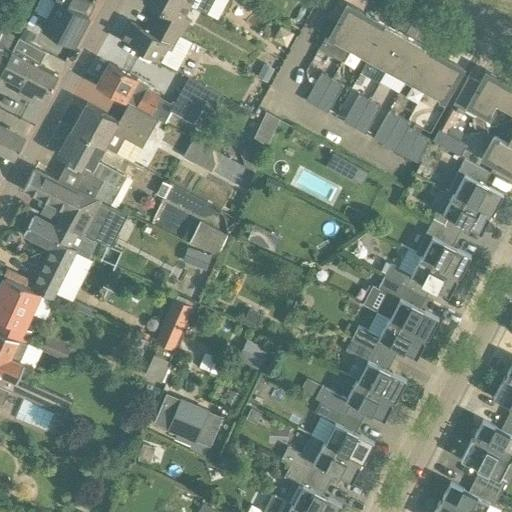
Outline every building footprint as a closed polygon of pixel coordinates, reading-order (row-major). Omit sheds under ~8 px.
[(74,45),(96,5),(86,0),(54,0),(57,1),(43,28),(74,45)] [(156,23),(179,35),(188,19),(184,17),(191,5),(182,0),(144,0),(143,1),(162,12),(156,23)] [(182,0),(191,5),(206,13),(213,0),(182,0)] [(330,38),(349,49),(367,15),(348,5),(330,38)] [(367,15),(349,49),(368,60),(386,26),(367,15)] [(171,51),(179,35),(156,23),(151,33),(132,22),(122,40),(160,61),(167,48),(171,51)] [(386,26),(368,60),(387,70),(405,37),(386,26)] [(0,44),(13,52),(20,39),(0,28),(0,44)] [(30,43),(35,34),(25,29),(20,38),(30,43)] [(405,37),(387,70),(406,81),(424,47),(405,37)] [(47,53),(20,39),(13,52),(40,67),(47,53)] [(38,92),(48,97),(59,76),(40,67),(13,52),(0,44),(0,80),(3,73),(24,85),(20,92),(34,99),(38,92)] [(425,91),(443,58),(424,47),(406,81),(425,91)] [(443,58),(425,91),(444,102),(462,68),(443,58)] [(133,105),(151,115),(160,98),(146,90),(147,88),(136,82),(137,79),(109,63),(97,86),(132,106),(133,105)] [(272,74),(262,68),(258,76),(268,82),(272,74)] [(317,107),(332,79),(321,73),(306,101),(317,107)] [(509,111),(511,105),(511,86),(487,73),(481,83),(469,77),(453,105),(466,111),(469,106),(489,117),(496,104),(509,111)] [(188,77),(177,96),(202,110),(208,112),(218,94),(188,77)] [(332,79),(317,107),(328,114),(343,86),(332,79)] [(354,128),(370,100),(359,94),(343,122),(354,128)] [(194,124),(202,110),(177,96),(174,101),(175,102),(170,111),(194,124)] [(370,100),(354,128),(365,134),(381,106),(370,100)] [(87,103),(72,129),(106,148),(115,153),(123,138),(142,149),(158,119),(151,115),(133,105),(132,106),(123,123),(87,103)] [(459,113),(452,109),(445,122),(441,129),(448,133),(460,140),(465,135),(452,127),(459,113)] [(258,134),(271,138),(279,114),(266,110),(258,134)] [(384,145),(400,117),(389,111),(373,139),(384,145)] [(395,151),(408,128),(411,123),(400,117),(384,145),(395,151)] [(474,119),(475,121),(471,121),(473,130),(476,129),(476,130),(485,129),(483,117),(474,119)] [(0,151),(13,158),(13,157),(16,159),(25,140),(0,127),(0,151)] [(406,157),(419,134),(408,128),(395,151),(406,157)] [(106,148),(72,129),(59,154),(86,169),(76,188),(112,205),(120,188),(93,173),(106,148)] [(461,157),(467,146),(439,130),(433,141),(461,157)] [(419,134),(406,157),(417,163),(430,140),(419,134)] [(511,144),(509,143),(508,144),(494,137),(483,157),(511,173),(511,144)] [(194,162),(210,172),(214,164),(211,149),(193,139),(183,157),(194,163),(194,162)] [(254,152),(244,156),(247,164),(257,160),(254,152)] [(326,166),(339,173),(346,159),(333,152),(326,166)] [(453,194),(493,214),(504,194),(485,184),(490,173),(464,160),(458,172),(464,175),(455,193),(454,193),(453,194)] [(66,211),(60,224),(77,232),(71,246),(78,249),(98,211),(91,208),(95,199),(34,169),(24,188),(66,211)] [(493,214),(453,194),(443,213),(438,210),(432,222),(458,236),(464,224),(482,234),(492,214),(493,215),(493,214)] [(48,201),(42,212),(54,219),(60,208),(48,201)] [(97,310),(57,291),(78,249),(71,246),(77,232),(60,224),(57,228),(33,216),(24,233),(56,249),(46,270),(44,269),(34,290),(90,315),(94,317),(97,310)] [(227,235),(227,227),(227,226),(211,217),(207,225),(200,221),(189,242),(217,256),(227,235)] [(452,246),(458,236),(432,222),(426,234),(432,237),(422,256),(421,255),(421,256),(461,277),(471,256),(452,246)] [(270,232),(254,224),(247,238),(263,246),(270,232)] [(183,260),(195,265),(200,251),(188,246),(183,260)] [(426,298),(431,287),(449,296),(459,277),(460,277),(461,277),(421,256),(411,275),(390,264),(385,273),(384,276),(426,298)] [(385,273),(390,264),(385,261),(380,270),(385,273)] [(439,318),(420,309),(426,298),(384,276),(378,287),(393,296),(400,299),(390,318),(389,317),(389,318),(428,339),(439,318)] [(0,289),(0,330),(26,342),(31,331),(24,328),(31,313),(40,293),(6,277),(0,289)] [(174,353),(195,304),(176,296),(155,344),(174,353)] [(257,326),(262,315),(250,309),(245,320),(257,326)] [(351,338),(367,346),(393,360),(399,349),(417,358),(427,339),(428,339),(389,318),(379,336),(357,326),(351,338)] [(0,386),(8,390),(12,392),(19,377),(25,363),(20,361),(27,343),(26,342),(0,330),(0,386)] [(145,341),(135,336),(131,344),(141,349),(145,341)] [(65,359),(70,347),(47,337),(42,349),(65,359)] [(393,360),(367,346),(351,338),(345,349),(361,358),(367,361),(357,380),(357,379),(356,380),(396,401),(407,381),(388,371),(393,360)] [(260,370),(269,350),(247,340),(238,359),(260,370)] [(171,362),(154,355),(145,376),(162,383),(171,362)] [(73,401),(19,377),(12,392),(66,416),(73,401)] [(315,398),(321,385),(306,378),(300,390),(315,398)] [(511,407),(511,408),(507,419),(511,421),(511,381),(504,378),(493,398),(511,407)] [(396,401),(356,380),(347,399),(321,385),(315,398),(320,400),(361,422),(367,411),(385,420),(395,401),(396,401)] [(0,386),(0,403),(2,404),(8,390),(0,386)] [(213,444),(225,412),(166,390),(154,423),(213,444)] [(374,443),(355,433),(361,422),(320,400),(314,412),(329,420),(335,424),(325,442),(324,441),(324,442),(364,463),(374,443)] [(255,423),(260,413),(250,408),(245,417),(255,423)] [(511,421),(507,419),(501,429),(483,420),(473,440),(472,439),(472,440),(511,461),(511,459),(511,421)] [(83,437),(98,444),(103,434),(87,427),(83,437)] [(480,470),(474,481),(501,494),(507,482),(501,479),(510,461),(511,461),(472,440),(461,460),(480,470)] [(281,459),(290,464),(329,484),(334,473),(352,482),(362,463),(364,463),(324,442),(314,461),(300,454),(287,446),(281,459)] [(150,462),(154,448),(142,445),(138,459),(150,462)] [(232,471),(236,462),(224,456),(219,465),(232,471)] [(329,484),(290,464),(284,475),(293,480),(283,500),(306,511),(338,511),(342,505),(323,495),(329,484)] [(501,494),(474,481),(469,492),(451,482),(441,502),(440,501),(439,502),(458,511),(484,511),(489,504),(494,506),(501,494)] [(272,494),(263,511),(306,511),(283,500),(272,494)] [(211,511),(213,508),(203,502),(197,511),(211,511)] [(458,511),(439,502),(434,511),(458,511)]
